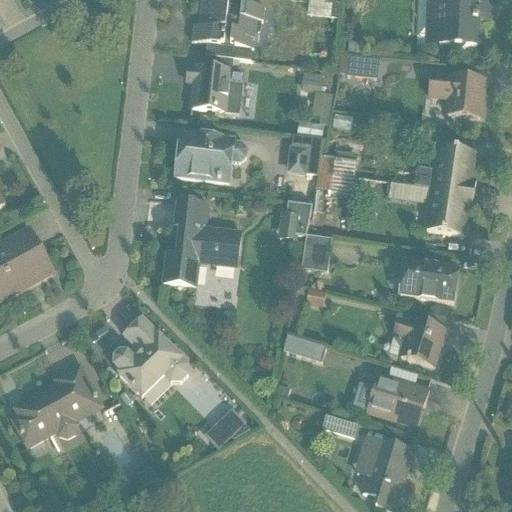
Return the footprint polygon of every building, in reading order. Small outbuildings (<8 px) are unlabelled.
[(427,0),(427,52),(485,53),(486,0),(427,0)] [(196,59),(254,64),(259,11),(201,6),(196,59)] [(345,25),(346,8),(322,6),(321,24),(345,25)] [(362,63),(361,81),(388,82),(389,64),(362,63)] [(188,113),(241,118),(245,77),(193,71),(188,113)] [(334,89),(336,79),(317,75),(315,85),(334,89)] [(428,117),(483,122),(486,84),(431,79),(428,117)] [(345,136),(371,138),(373,115),(346,114),(345,136)] [(177,184),(231,190),(237,144),(182,138),(177,184)] [(334,182),(336,143),(303,141),(301,180),(334,182)] [(434,149),(428,196),(471,202),(478,155),(434,149)] [(344,154),(345,198),(370,197),(369,154),(344,154)] [(0,213),(13,206),(0,182),(0,213)] [(422,237),(465,244),(471,202),(428,196),(422,237)] [(171,205),(164,291),(199,294),(201,270),(242,273),(245,233),(209,230),(211,208),(171,205)] [(345,242),(324,242),(325,210),(301,210),(301,221),(295,221),(295,247),(318,247),(318,270),(344,270),(345,242)] [(0,307),(55,277),(30,230),(0,246),(0,307)] [(399,306),(458,312),(462,272),(403,266),(399,306)] [(336,311),(338,296),(319,294),(318,309),(336,311)] [(143,409),(188,367),(144,320),(122,340),(135,353),(131,357),(121,357),(115,363),(115,373),(121,378),(118,381),(143,409)] [(392,361),(437,374),(449,334),(404,320),(392,361)] [(302,343),(298,358),(335,368),(339,352),(302,343)] [(109,412),(83,366),(3,412),(29,458),(109,412)] [(430,389),(432,377),(402,371),(400,382),(430,389)] [(367,419),(420,436),(433,395),(380,378),(367,419)] [(242,448),(263,429),(249,413),(228,432),(242,448)] [(345,504),(372,511),(398,511),(415,457),(365,442),(345,504)] [(150,481),(158,492),(170,483),(163,472),(150,481)]
